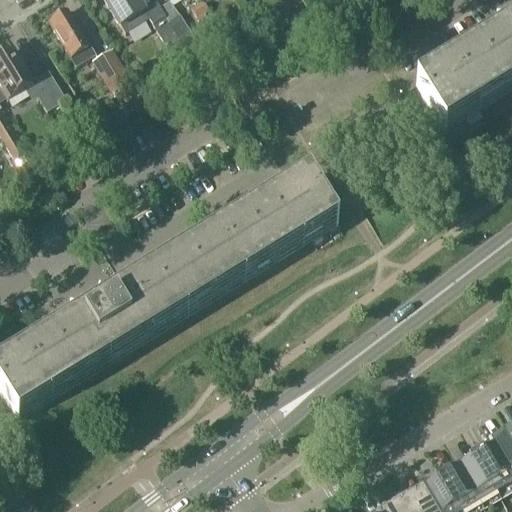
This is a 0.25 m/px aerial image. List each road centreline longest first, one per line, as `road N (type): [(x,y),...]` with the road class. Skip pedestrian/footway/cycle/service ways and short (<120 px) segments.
road 1 (tertiary): [(218,466),(511,243)]
road 2 (unclassified): [(62,246),(93,274),(267,169)]
road 3 (residential): [(304,511),(511,387)]
road 4 (unclassified): [(62,246),(57,219),(75,204),(229,112)]
